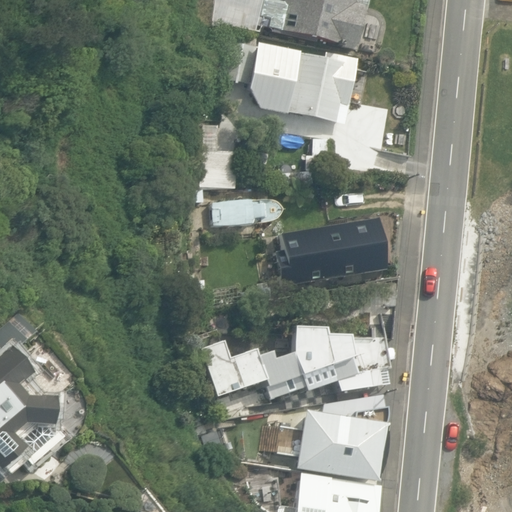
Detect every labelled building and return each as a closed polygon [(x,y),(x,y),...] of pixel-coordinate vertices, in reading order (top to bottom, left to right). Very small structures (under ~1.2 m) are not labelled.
[(339,49),(354,52),(365,0),(281,0),(281,3),(269,0),(262,0),(258,18),(267,20),(265,28),(340,45),(339,49)] [(254,112),(343,128),(355,60),(323,54),(322,60),(252,45),(252,48),(223,43),(216,81),(244,86),(243,91),(254,112)] [(304,172),(325,173),(326,140),(311,140),(310,156),(304,156),(304,172)] [(249,152),(243,173),(254,176),(257,163),(265,165),(267,156),(249,152)] [(196,188),(231,190),(233,155),(198,153),(196,188)] [(278,253),(280,270),(311,267),(309,245),(324,244),(322,221),(334,220),(333,213),(342,212),(339,185),(218,197),(220,218),(233,217),(237,257),(278,253)] [(396,278),(395,262),(361,262),(365,286),(396,278)] [(391,308),(392,285),(380,285),(379,308),(391,308)] [(191,318),(191,332),(206,332),(206,318),(191,318)] [(259,383),(264,401),(298,388),(300,394),(331,383),(335,394),(377,387),(374,371),(387,369),(382,339),(320,334),(320,330),(285,328),(285,355),(269,361),(266,352),(253,356),(251,349),(223,358),(218,342),(194,350),(210,399),(259,383)] [(0,351),(0,466),(15,454),(25,467),(61,438),(49,424),(52,398),(35,397),(35,398),(29,398),(19,384),(30,375),(6,346),(0,351)] [(290,469),(371,482),(384,407),(379,410),(378,398),(325,404),(323,414),(299,411),(290,469)] [(372,511),(376,487),(295,475),(289,511),(372,511)]
